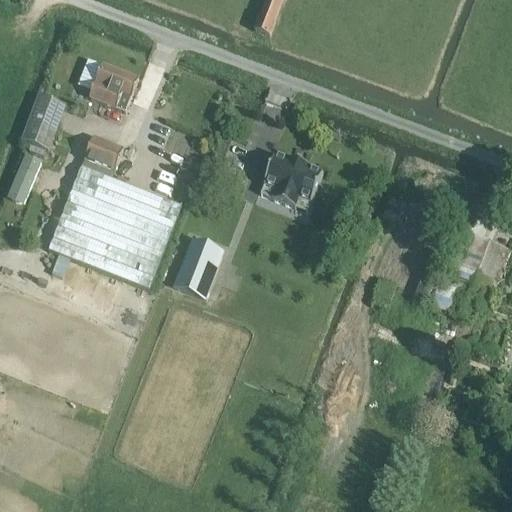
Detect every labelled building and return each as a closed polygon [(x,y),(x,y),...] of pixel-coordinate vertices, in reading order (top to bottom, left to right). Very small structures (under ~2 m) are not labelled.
[(283,0),(269,0),(262,19),(261,19),(255,34),(270,40),(276,25),(274,24),(283,0)] [(104,67),(90,101),(126,115),(139,82),(104,67)] [(276,82),(269,103),(286,108),(293,87),(276,82)] [(50,156),(67,108),(38,97),(21,145),(50,156)] [(93,140),(84,165),(114,175),(124,152),(93,140)] [(313,203),(323,176),(322,176),(322,177),(311,172),(311,171),(304,168),(304,169),(295,165),(295,164),(288,162),(287,164),(276,159),(275,158),(265,185),(266,185),(262,194),(274,199),(273,202),(296,210),(297,207),(309,212),(312,203),(313,203)] [(81,170),(48,255),(149,294),(182,209),(81,170)] [(471,291),(478,293),(495,247),(459,234),(431,309),(461,320),(471,291)] [(224,256),(191,243),(172,292),(205,305),(224,256)] [(478,293),(495,299),(511,254),(511,253),(495,247),(478,293)]
